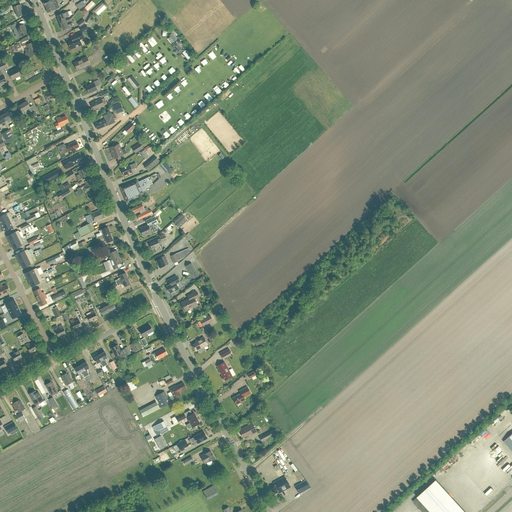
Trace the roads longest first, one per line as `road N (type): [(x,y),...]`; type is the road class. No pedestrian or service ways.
road 1 (primary): [(159,305),(63,72)]
road 2 (primary): [(268,511),(159,305)]
road 3 (residential): [(57,361),(0,247)]
